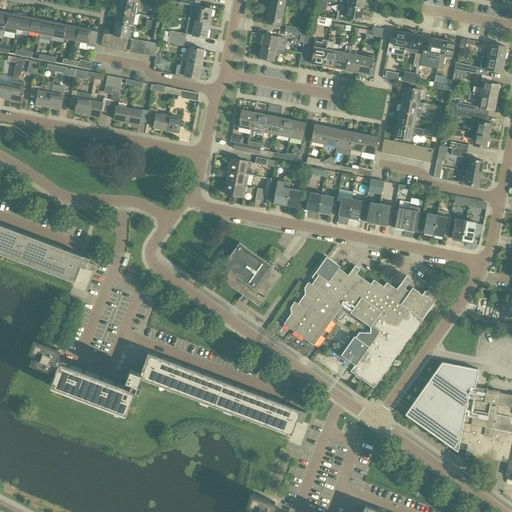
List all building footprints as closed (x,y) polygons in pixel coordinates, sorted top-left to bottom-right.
[(130,0),(119,0),(118,10),(133,13),(136,14),(137,7),(140,7),(141,2),(136,1),(130,0)] [(270,0),(269,9),(286,13),(288,6),(284,5),(284,0),(270,0)] [(317,0),(314,16),(320,17),(323,0),(317,0)] [(338,11),(336,20),(351,23),(352,18),(360,20),(363,7),(347,4),(340,3),(338,11)] [(209,23),(212,9),(198,6),(195,21),(209,23)] [(269,9),(266,22),(280,25),(281,25),(284,26),(285,18),(286,13),(269,9)] [(118,10),(115,22),(133,26),(136,14),(133,13),(118,10)] [(7,13),(4,31),(15,34),(16,29),(19,13),(13,12),(12,14),(7,13)] [(19,13),(16,29),(23,30),(22,35),(27,36),(28,31),(31,18),(26,17),(26,15),(19,13)] [(31,18),(28,31),(40,33),(43,20),(31,18)] [(188,34),(206,38),(209,23),(195,21),(188,19),(187,27),(189,28),(188,34)] [(43,20),(40,33),(51,36),(54,22),(43,20)] [(54,22),(51,36),(63,38),(66,25),(54,22)] [(115,22),(113,35),(115,35),(121,36),(127,37),(128,31),(134,32),(136,26),(133,26),(115,22)] [(66,25),(63,38),(75,40),(78,27),(66,25)] [(286,25),(284,32),(301,35),(310,37),(312,30),(286,25)] [(75,40),(74,45),(79,46),(80,41),(87,43),(86,46),(94,47),(97,32),(90,31),(90,30),(78,27),(75,40)] [(169,37),(185,40),(186,34),(170,31),(169,37)] [(390,36),(387,53),(397,55),(396,60),(402,62),(404,51),(405,50),(405,47),(408,34),(396,31),(394,37),(390,36)] [(103,33),(100,46),(107,47),(109,34),(103,33)] [(109,34),(107,47),(113,48),(115,35),(113,35),(109,34)] [(279,37),(264,34),(261,46),(276,49),(279,37)] [(405,47),(405,50),(409,50),(410,48),(417,50),(420,36),(408,34),(405,47)] [(115,35),(113,48),(119,49),(121,36),(115,35)] [(299,41),(303,42),(309,44),(309,43),(310,37),(301,35),(299,41)] [(121,36),(119,49),(125,51),(127,37),(121,36)] [(127,37),(125,51),(131,52),(134,39),(127,37)] [(184,46),(185,40),(169,37),(168,43),(184,46)] [(309,45),(306,61),(311,62),(310,64),(322,66),(326,46),(327,41),(322,40),(322,43),(316,42),(316,38),(310,37),(309,43),(309,44),(309,45)] [(428,52),(427,56),(428,56),(427,59),(438,62),(439,58),(439,56),(442,40),(430,38),(427,52),(428,52)] [(458,51),(464,52),(467,39),(461,38),(458,51)] [(134,39),(131,52),(137,53),(140,40),(134,39)] [(140,40),(137,53),(143,54),(146,41),(140,40)] [(439,58),(437,68),(443,70),(445,58),(451,59),(455,43),(442,40),(439,56),(439,58)] [(146,41),(143,54),(149,55),(152,42),(146,41)] [(326,46),(322,66),(334,68),(338,50),(332,49),(333,47),(334,42),(327,41),(326,46)] [(152,42),(149,55),(156,57),(156,55),(158,43),(152,42)] [(303,42),(299,63),(305,65),(306,61),(309,45),(309,44),(303,42)] [(488,54),(488,56),(503,59),(504,58),(505,58),(506,52),(505,52),(506,47),(490,44),(488,54)] [(25,45),(24,51),(23,56),(32,58),(33,52),(32,52),(33,47),(25,45)] [(276,49),(261,46),(259,58),(273,61),(274,55),(279,56),(280,50),(276,49)] [(187,61),(201,64),(204,50),(190,47),(187,61)] [(338,50),(334,68),(346,71),(350,50),(350,48),(345,47),(345,51),(338,50)] [(350,50),(346,71),(358,73),(361,55),(356,54),(356,52),(350,50)] [(416,53),(413,65),(419,66),(422,55),(416,53)] [(361,55),(358,73),(370,75),(374,55),(368,54),(367,56),(361,55)] [(456,62),(454,69),(464,71),(465,71),(482,75),(486,75),(487,70),(501,72),(502,67),(503,67),(504,61),(503,61),(503,59),(488,56),(482,55),(479,68),(471,66),(471,65),(456,62)] [(16,63),(12,81),(18,82),(19,76),(21,74),(23,64),(24,65),(25,59),(17,58),(16,63)] [(79,62),(71,60),(69,65),(90,69),(91,62),(80,59),(79,62)] [(34,74),(36,62),(29,60),(27,73),(34,74)] [(176,74),(184,76),(198,79),(201,64),(187,61),(181,60),(180,66),(177,65),(176,74)] [(454,69),(452,80),(458,81),(459,77),(463,78),(464,71),(454,69)] [(418,74),(404,72),(402,81),(416,84),(418,74)] [(0,97),(8,99),(11,88),(11,85),(0,82),(0,78),(1,75),(0,74),(0,97)] [(107,75),(105,87),(113,89),(115,77),(107,75)] [(113,89),(112,90),(114,91),(119,92),(122,78),(115,77),(113,89)] [(434,81),(433,88),(443,90),(450,91),(452,80),(446,79),(445,83),(434,81)] [(25,83),(18,82),(12,81),(11,85),(11,88),(8,99),(21,101),(25,83)] [(48,107),(51,93),(53,82),(47,81),(47,83),(39,86),(35,104),(48,107)] [(473,86),(472,93),(481,94),(496,97),(498,85),(491,83),(483,82),(482,88),(473,86)] [(404,87),(402,99),(418,102),(420,90),(404,87)] [(443,90),(441,101),(443,102),(448,103),(450,91),(443,90)] [(75,112),(87,114),(90,101),(91,95),(79,92),(75,112)] [(469,92),(468,98),(471,99),(479,101),(478,107),(493,110),(496,97),(481,94),(472,93),(469,92)] [(51,93),(48,107),(60,109),(63,95),(51,93)] [(402,99),(399,112),(415,115),(421,116),(423,103),(418,102),(402,99)] [(90,101),(87,114),(100,117),(102,103),(90,101)] [(457,103),(456,109),(475,113),(476,106),(464,104),(457,103)] [(442,107),(428,104),(427,111),(438,113),(442,109),(442,107)] [(117,106),(114,120),(126,122),(129,109),(117,106)] [(451,108),(450,114),(455,115),(473,119),(475,113),(456,109),(451,108)] [(142,111),(129,109),(126,122),(139,125),(142,111)] [(251,129),(254,112),(241,110),(238,127),(251,129)] [(267,115),(254,112),(251,129),(263,132),(267,115)] [(399,112),(397,124),(413,127),(415,115),(399,112)] [(156,113),(153,127),(166,130),(168,116),(156,113)] [(280,118),(267,115),(263,132),(276,134),(280,118)] [(168,116),(166,130),(178,132),(179,126),(180,127),(181,127),(182,126),(183,126),(184,125),(184,124),(185,123),(184,122),(184,121),(183,120),(182,120),(181,119),(181,118),(173,116),(168,116)] [(439,122),(440,120),(426,117),(424,123),(435,125),(439,122)] [(292,120),(280,118),(276,134),(289,137),(292,120)] [(305,123),(292,120),(289,137),(302,140),(305,123)] [(469,125),(468,132),(488,136),(491,123),(476,121),(475,127),(469,125)] [(327,127),(314,124),(310,141),(323,144),(327,127)] [(397,124),(394,137),(410,140),(411,133),(436,138),(437,132),(413,127),(397,124)] [(327,127),(323,144),(336,146),(340,129),(327,127)] [(472,139),(471,145),(486,148),(488,136),(468,132),(447,127),(445,134),(461,137),(461,136),(472,139)] [(352,132),(340,129),(336,146),(349,149),(352,132)] [(365,135),(352,132),(349,149),(362,151),(365,135)] [(362,151),(375,154),(378,137),(365,135),(362,151)] [(381,153),(430,162),(432,149),(384,139),(381,153)] [(246,151),(247,147),(248,145),(235,142),(233,149),(246,151)] [(449,148),(452,149),(467,151),(468,146),(450,142),(449,148)] [(452,149),(451,155),(465,158),(467,151),(452,149)] [(286,153),(286,155),(285,158),(298,161),(299,155),(286,153)] [(267,159),(256,157),(255,163),(266,166),(267,159)] [(307,157),(306,163),(319,166),(320,161),(320,160),(307,157)] [(229,170),(249,174),(251,174),(252,170),(250,168),(251,162),(231,158),(229,170)] [(461,170),(466,171),(481,174),(483,161),(469,158),(467,165),(462,164),(461,170)] [(442,166),(436,165),(433,177),(439,178),(442,166)] [(359,167),(359,169),(358,174),(370,176),(372,170),(359,167)] [(228,177),(227,182),(246,186),(249,174),(229,170),(229,172),(228,171),(227,177),(228,177)] [(481,174),(466,171),(464,183),(478,186),(481,174)] [(267,178),(265,189),(263,195),(271,197),(274,179),(267,178)] [(278,180),(274,203),(286,205),(289,188),(290,182),(278,180)] [(370,180),(368,192),(382,195),(384,182),(370,180)] [(246,186),(227,182),(227,183),(225,183),(224,189),(225,189),(225,194),(244,198),(246,186)] [(262,201),(263,195),(265,189),(257,188),(255,200),(262,201)] [(298,208),(301,190),(289,188),(286,205),(298,208)] [(309,192),(306,209),(318,212),(321,194),(309,192)] [(330,214),(333,196),(321,194),(318,212),(330,214)] [(341,196),(338,216),(348,218),(351,198),(341,196)] [(348,218),(358,220),(362,200),(351,198),(348,218)] [(376,223),(380,203),(370,201),(366,221),(376,223)] [(390,205),(380,203),(376,223),(386,225),(390,205)] [(409,209),(405,229),(415,231),(420,206),(410,204),(409,209)] [(405,229),(409,209),(398,207),(394,227),(405,229)] [(427,213),(423,233),(433,235),(437,215),(427,213)] [(467,213),(465,220),(461,240),(472,242),(476,222),(470,221),(471,214),(467,213)] [(447,217),(437,215),(433,235),(443,237),(447,217)] [(461,240),(465,220),(455,218),(451,238),(461,240)] [(0,251),(74,280),(80,266),(85,268),(87,262),(89,258),(83,255),(82,258),(0,227),(0,251)] [(271,265),(239,242),(222,266),(229,272),(223,281),(242,295),(241,297),(245,300),(246,298),(259,306),(281,275),(270,267),(271,265)] [(370,333),(359,332),(343,354),(356,363),(350,371),(373,388),(436,298),(425,290),(422,295),(412,288),(409,292),(399,285),(396,290),(386,283),(383,287),(372,279),(369,284),(355,274),(352,278),(338,268),(340,266),(326,257),(312,277),(315,280),(312,284),(308,282),(304,288),(305,294),(298,304),(294,302),(290,307),(291,314),(288,317),(284,324),(313,345),(341,306),(350,313),(347,318),(360,327),(363,322),(370,327),(370,333)] [(95,265),(87,262),(85,268),(92,271),(95,265)] [(511,303),(507,303),(503,322),(511,323),(511,303)] [(51,369),(55,371),(50,385),(51,385),(124,413),(125,413),(139,376),(142,377),(141,377),(142,377),(291,433),(290,434),(291,434),(296,419),(302,421),(305,411),(299,409),(298,412),(150,355),(147,364),(144,363),(144,361),(143,362),(130,368),(129,368),(125,380),(129,382),(126,389),(58,363),(60,358),(56,356),(59,349),(54,347),(55,347),(54,346),(54,347),(34,339),(30,350),(35,352),(31,362),(50,369),(50,370),(51,369)] [(511,394),(500,393),(500,392),(486,389),(475,387),(478,369),(442,362),(405,414),(457,451),(458,449),(465,450),(464,455),(479,458),(480,457),(501,461),(503,453),(510,455),(506,475),(511,476),(511,394)] [(375,511),(366,508),(364,511),(276,511),(277,511),(272,509),(275,502),(271,500),(270,500),(254,494),(250,504),(255,507),(253,511),(375,511)]
